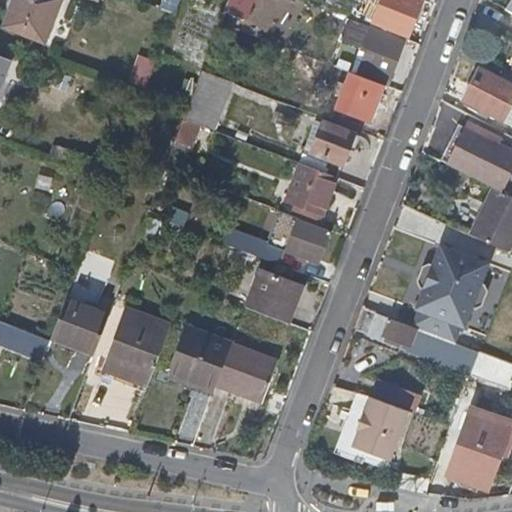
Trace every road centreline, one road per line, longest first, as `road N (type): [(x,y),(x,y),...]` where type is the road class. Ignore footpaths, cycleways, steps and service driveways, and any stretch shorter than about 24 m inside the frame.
road 1 (residential): [(459,0),(277,484)]
road 2 (residential): [(277,484),(0,426)]
road 3 (secondary): [(173,511),(0,485)]
